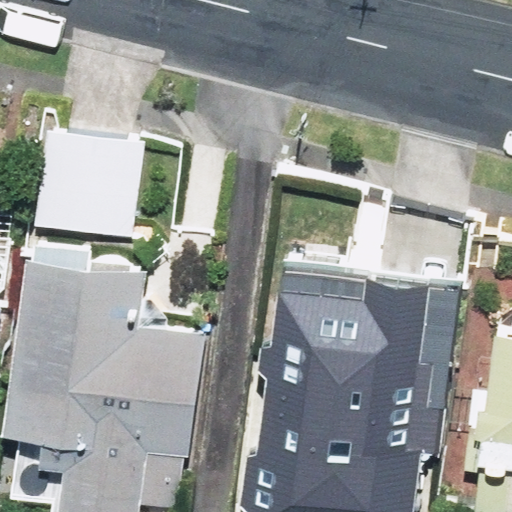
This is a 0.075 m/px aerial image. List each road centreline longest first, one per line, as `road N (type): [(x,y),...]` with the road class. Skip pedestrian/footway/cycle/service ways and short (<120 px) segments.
road 1 (unknown): [(278,19),(209,511)]
road 2 (tertiary): [(511,78),(205,0)]
